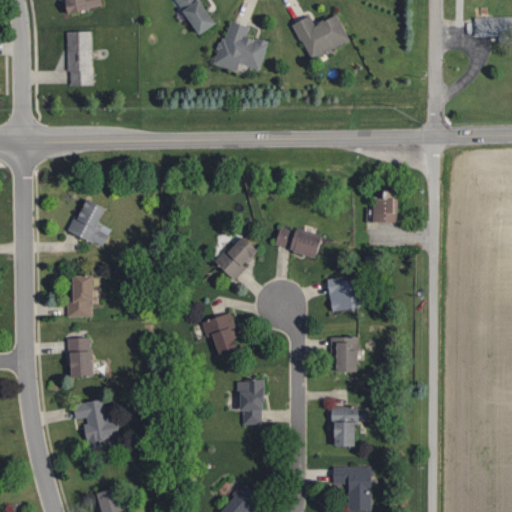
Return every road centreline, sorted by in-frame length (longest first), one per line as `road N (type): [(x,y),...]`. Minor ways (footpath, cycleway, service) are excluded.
road 1 (tertiary): [(511,134),(0,142)]
road 2 (residential): [(429,511),(435,136)]
road 3 (residential): [(24,142),(26,360),(54,511)]
road 4 (residential): [(284,301),(294,317),(298,367),(295,511)]
road 5 (residential): [(24,142),(15,0)]
road 6 (tertiary): [(435,136),(436,0)]
